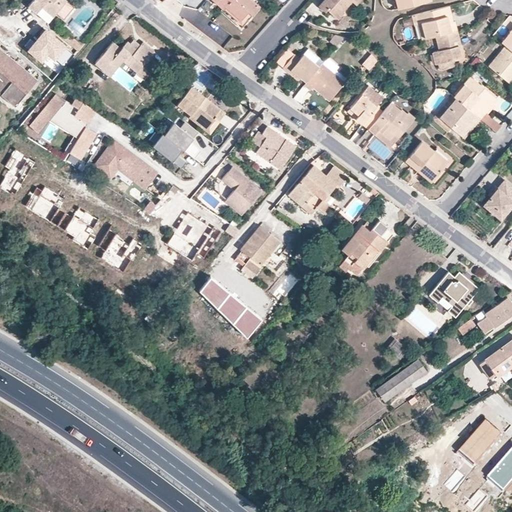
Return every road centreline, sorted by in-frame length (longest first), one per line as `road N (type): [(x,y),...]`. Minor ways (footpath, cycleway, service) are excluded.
road 1 (trunk): [(235,511),(108,417),(0,350)]
road 2 (residential): [(236,73),(434,221)]
road 3 (trunk): [(0,377),(192,511)]
road 4 (residential): [(135,0),(236,73)]
